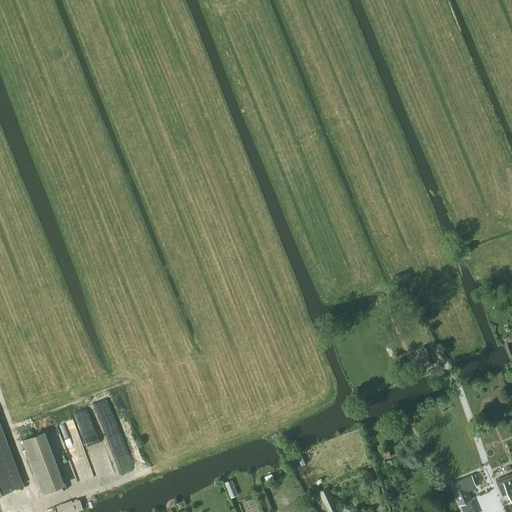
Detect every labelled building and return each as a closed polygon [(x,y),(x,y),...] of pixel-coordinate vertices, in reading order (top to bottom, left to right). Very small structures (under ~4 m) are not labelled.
[(411,352),(423,345),(419,339),(407,346),(411,352)] [(420,370),(433,364),(428,354),(415,361),(420,370)] [(0,419),(0,491),(24,483),(0,419)] [(44,430),(21,439),(41,493),(64,484),(44,430)] [(394,458),(387,461),(389,467),(397,464),(394,458)] [(511,472),(495,480),(496,484),(502,496),(507,494),(510,501),(511,499),(511,472)] [(471,475),(451,484),(459,504),(471,500),(467,490),(476,486),(474,483),(472,477),(471,475)] [(228,481),(224,482),(230,498),(234,496),(228,481)] [(318,491),(327,511),(333,511),(338,510),(328,487),(318,491)] [(75,511),(77,511),(76,509),(83,506),(80,499),(73,501),(73,500),(58,506),(60,511),(75,511)]
